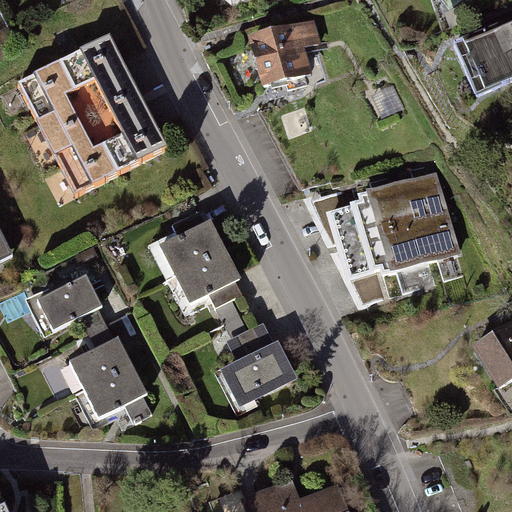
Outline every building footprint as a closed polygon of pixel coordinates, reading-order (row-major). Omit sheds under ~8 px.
[(315,24),(251,45),(265,97),(314,81),(308,55),(323,50),(315,24)] [(511,30),(510,27),(457,51),(480,101),(511,86),(511,30)] [(112,43),(21,90),(79,200),(170,153),(112,43)] [(361,206),(327,216),(346,281),(377,272),(380,280),(460,256),(437,175),(359,198),(361,206)] [(180,239),(155,251),(173,286),(229,258),(207,214),(175,230),(180,239)] [(0,234),(0,270),(15,263),(0,234)] [(229,258),(173,286),(188,317),(213,304),(216,312),(243,298),(238,289),(244,286),(229,258)] [(88,282),(40,304),(54,337),(105,315),(88,282)] [(511,327),(471,353),(496,394),(511,383),(511,327)] [(263,328),(229,346),(241,369),(222,379),(243,418),(301,386),(280,349),(276,351),(263,328)] [(119,343),(70,369),(86,398),(135,372),(119,343)] [(135,372),(86,398),(78,403),(94,434),(128,416),(133,425),(152,415),(146,404),(151,402),(135,372)] [(241,492),(206,505),(208,511),(347,511),(339,490),(298,505),(290,486),(245,503),(241,492)]
